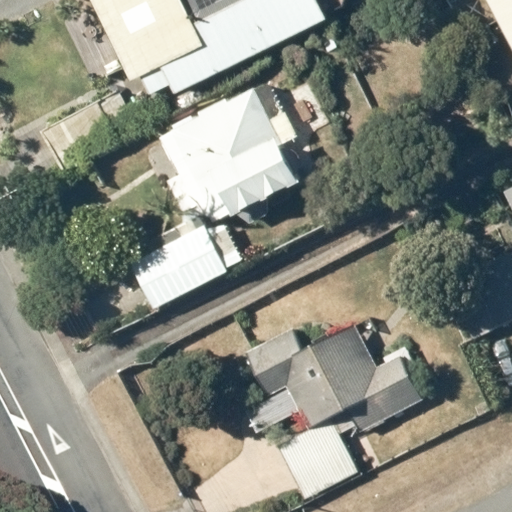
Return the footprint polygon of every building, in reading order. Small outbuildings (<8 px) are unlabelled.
[(182,92),(328,19),(318,0),(226,0),(207,10),(201,0),(95,0),(135,80),(144,76),(154,95),(177,83),(182,92)] [(511,0),(484,0),(511,52),(511,0)] [(127,89),(44,130),(61,166),(145,125),(127,89)] [(215,230),(306,182),(259,92),(168,139),(215,230)] [(134,264),(158,311),(231,273),(207,226),(134,264)] [(465,341),(511,322),(511,255),(441,284),(465,341)] [(364,434),(428,401),(404,355),(380,367),(359,325),(307,351),(297,331),(247,356),(270,400),(290,389),(291,392),(252,412),(261,431),(305,408),(317,431),(283,448),(311,502),(363,475),(342,434),(360,425),(364,434)]
